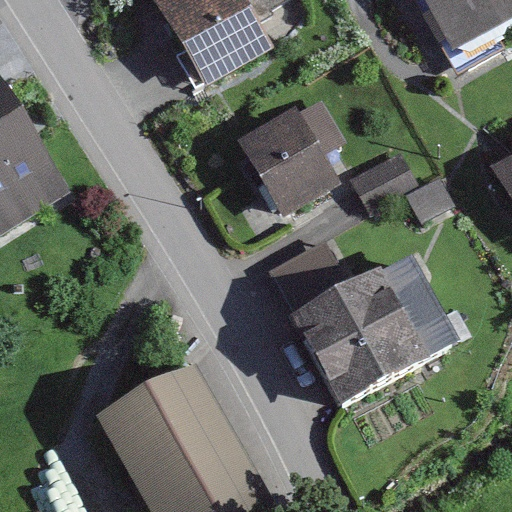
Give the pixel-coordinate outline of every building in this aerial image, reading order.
[(136,0),(200,109),(273,66),(255,36),(264,31),(274,49),(309,28),(298,8),(307,2),(306,0),(136,0)] [(511,0),(408,0),(444,64),(511,25),(511,0)] [(0,89),(0,243),(71,197),(0,89)] [(295,132),(236,166),(273,232),(333,197),(295,132)] [(405,162),(357,184),(371,213),(403,197),(420,232),(459,214),(442,178),(418,190),(405,162)] [(511,169),(490,183),(511,217),(511,169)] [(409,271),(288,332),(332,419),(453,358),(409,271)] [(265,511),(186,382),(89,440),(132,511),(265,511)]
